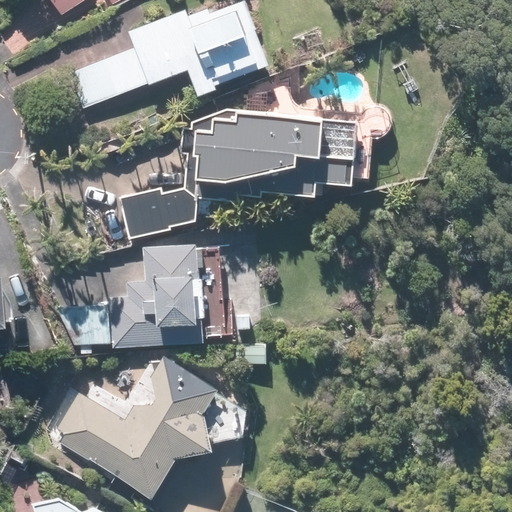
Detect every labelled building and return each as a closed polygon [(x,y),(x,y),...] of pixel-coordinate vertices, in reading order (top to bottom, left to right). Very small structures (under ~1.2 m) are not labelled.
[(58,0),(66,12),(85,0),(58,0)] [(75,69),(89,105),(197,64),(207,90),(282,61),(259,0),(238,0),(220,7),(219,2),(197,10),(195,4),(134,27),(140,44),(75,69)] [(205,216),(206,193),(249,195),(249,188),(273,190),(274,185),(329,188),(330,174),(365,176),(367,147),(341,145),(343,107),(251,101),(251,104),(234,103),(198,117),(198,123),(190,122),(188,149),(195,149),(193,182),(171,187),(170,182),(127,192),(137,234),(180,223),(180,221),(205,216)] [(120,343),(216,335),(208,238),(150,243),(152,276),(133,278),(134,292),(116,293),(117,299),(63,304),(82,342),(120,339),(120,343)] [(0,319),(10,318),(6,266),(0,266),(0,319)] [(168,341),(135,402),(143,406),(138,416),(83,387),(64,424),(70,427),(65,437),(163,489),(187,445),(211,443),(227,451),(232,441),(281,437),(276,387),(257,389),(168,341)] [(246,361),(270,360),(270,341),(245,342),(246,361)] [(96,511),(94,505),(64,489),(35,498),(39,511),(96,511)]
